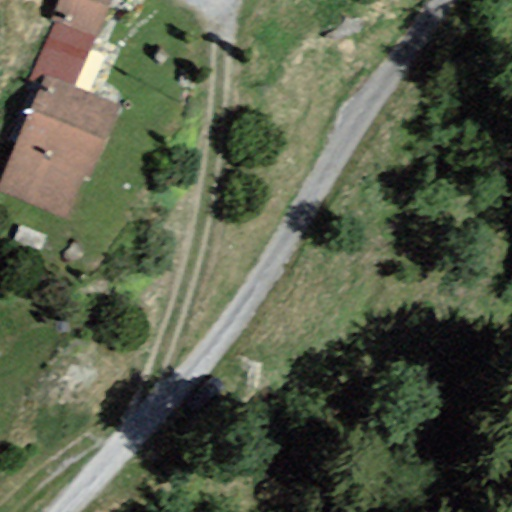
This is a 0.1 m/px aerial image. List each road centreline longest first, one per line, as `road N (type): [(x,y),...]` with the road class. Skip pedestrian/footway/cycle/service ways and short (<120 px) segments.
road 1 (track): [(447,0),(373,93),(210,358),(67,511)]
road 2 (track): [(213,46),(201,202),(189,265),(136,414),(144,431)]
